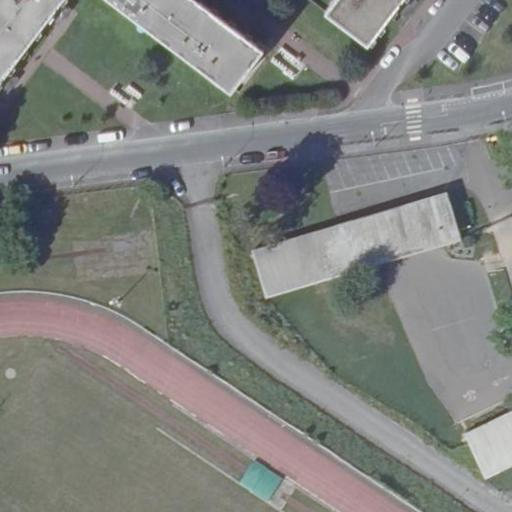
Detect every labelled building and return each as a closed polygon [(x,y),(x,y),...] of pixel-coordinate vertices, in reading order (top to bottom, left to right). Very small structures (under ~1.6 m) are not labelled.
[(63,0),(0,0),(0,82),(1,81),(7,85),(14,75),(8,70),(30,43),(54,11),(60,16),(68,4),(63,0)] [(112,0),(230,90),(263,49),(227,21),(230,16),(220,8),(216,13),(199,0),(112,0)] [(334,0),(323,15),(366,48),(393,12),(400,16),(407,6),(402,1),(402,0),(334,0)] [(447,194),(254,251),(266,298),(461,240),(447,194)] [(511,413),(465,436),(486,481),(511,468),(511,413)] [(239,483),(267,501),(282,477),(254,459),(239,483)]
